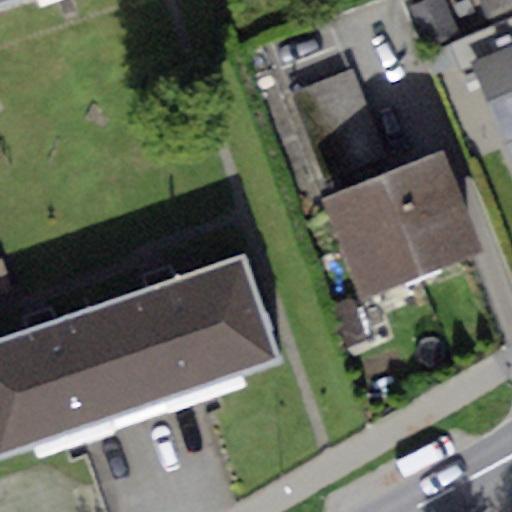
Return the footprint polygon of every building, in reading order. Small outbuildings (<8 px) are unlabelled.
[(443,0),(430,0),(408,9),(425,52),(459,38),(443,0)] [(511,0),(483,0),(492,21),(511,12),(511,0)] [(511,46),(469,62),(511,174),(511,46)] [(354,69),(290,93),(320,174),(384,151),(354,69)] [(439,156),(327,200),(365,295),(476,251),(439,156)] [(241,255),(104,304),(142,413),(280,364),(241,255)] [(4,257),(0,258),(0,290),(13,286),(4,257)] [(351,297),(331,304),(346,344),(366,337),(351,297)] [(0,461),(142,413),(104,304),(0,340),(0,461)]
